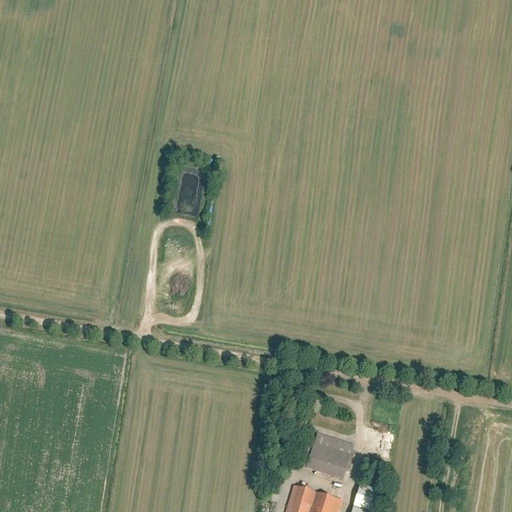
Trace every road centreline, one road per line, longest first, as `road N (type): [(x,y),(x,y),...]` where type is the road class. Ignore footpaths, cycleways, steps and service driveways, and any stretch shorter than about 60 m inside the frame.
road 1 (track): [(511,400),(0,311)]
road 2 (track): [(298,363),(298,390),(362,406),(345,511)]
road 3 (track): [(459,390),(442,511)]
